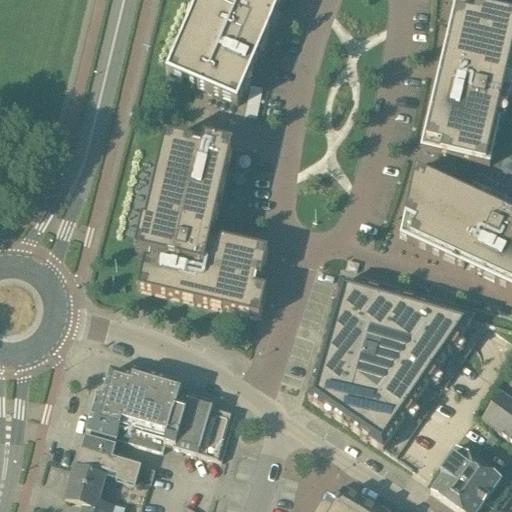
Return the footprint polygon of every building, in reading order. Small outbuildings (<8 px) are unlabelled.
[(201,0),(197,12),(175,61),(193,68),(186,84),(237,105),(271,25),(269,24),(275,5),(277,6),(278,0),(201,0)] [(437,82),(420,151),(490,168),(500,122),(496,121),(510,64),(511,64),(511,16),(455,3),(439,72),(443,73),(441,83),(437,82)] [(244,120),(257,122),(263,91),(250,89),(244,120)] [(194,148),(165,141),(138,256),(150,259),(149,265),(144,264),(138,293),(181,303),(219,312),(259,322),(266,293),(255,290),(257,282),(261,283),(268,254),(212,241),(233,150),(204,143),(201,154),(193,152),(194,148)] [(511,217),(415,172),(400,239),(464,269),(466,265),(476,269),(474,273),(511,290),(511,217)] [(311,391),(308,402),(383,453),(473,322),(341,285),(311,391)] [(92,435),(81,473),(105,480),(117,483),(150,488),(155,474),(111,461),(116,442),(163,456),(165,447),(174,450),(173,452),(199,459),(214,405),(189,398),(189,399),(180,397),(183,388),(135,374),(133,380),(110,373),(102,399),(96,397),(86,433),(92,435)] [(511,404),(501,396),(481,423),(511,445),(511,404)] [(498,481),(477,466),(456,451),(454,450),(441,469),(446,472),(433,491),(432,493),(430,495),(432,496),(455,511),(478,511),(499,484),(500,482),(499,481),(498,481)] [(75,471),(65,503),(83,508),(81,511),(121,511),(98,505),(105,480),(81,473),(75,471)] [(373,511),(344,494),(337,505),(326,497),(320,507),(320,508),(317,511),(373,511)]
